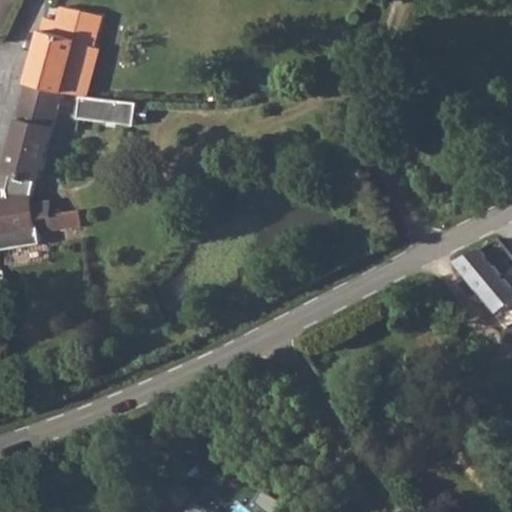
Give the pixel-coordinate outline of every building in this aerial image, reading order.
[(46,16),(29,82),(63,91),(76,41),(89,45),(90,41),(96,42),(103,14),(63,6),(60,19),(46,16)] [(63,91),(29,82),(5,171),(39,180),(63,91)] [(134,97),(80,94),(78,115),(132,119),(134,97)] [(0,200),(0,248),(40,242),(38,230),(67,226),(65,211),(53,213),(36,216),(34,202),(32,195),(0,200)] [(511,285),(480,247),(456,260),(500,309),(511,298),(511,285)] [(214,511),(199,499),(188,511),(214,511)]
